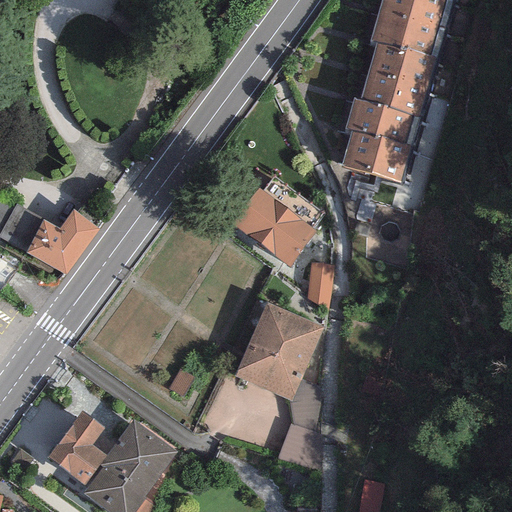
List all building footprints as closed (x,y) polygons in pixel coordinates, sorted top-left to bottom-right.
[(449,0),(388,0),(342,174),(399,189),(449,0)] [(329,219),(271,179),(230,238),(288,278),(329,219)] [(104,236),(80,219),(68,236),(51,224),(27,257),(68,286),(104,236)] [(326,332),(267,307),(235,380),(293,406),(326,332)] [(118,431),(89,411),(51,466),(89,492),(110,460),(102,455),(118,431)] [(142,511),(182,458),(140,428),(87,500),(103,511),(142,511)] [(362,511),(382,511),(384,478),(363,478),(362,511)]
